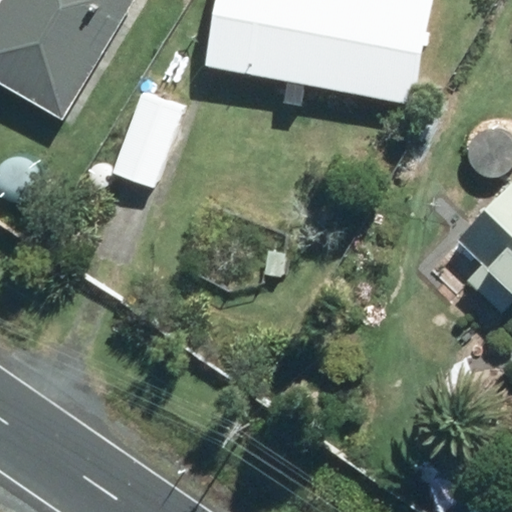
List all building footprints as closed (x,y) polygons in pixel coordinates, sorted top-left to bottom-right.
[(29,0),(0,47),(0,79),(80,129),(159,0),(29,0)] [(407,0),(239,0),(226,75),(328,94),(437,114),(456,9),(407,0)] [(154,96),(125,175),(167,191),(197,112),(154,96)] [(0,201),(3,205),(7,209),(11,212),(16,214),(21,215),(27,216),(32,215),(37,214),(42,212),(46,208),(50,205),(53,200),(55,195),(56,190),(57,185),(56,180),(54,174),(52,170),(49,165),(45,162),(41,159),(36,157),(31,155),(26,155),(20,156),(15,157),(10,159),(6,162),(2,166),(0,169),(0,201)] [(511,207),(476,243),(501,268),(484,285),(511,312),(511,207)]
